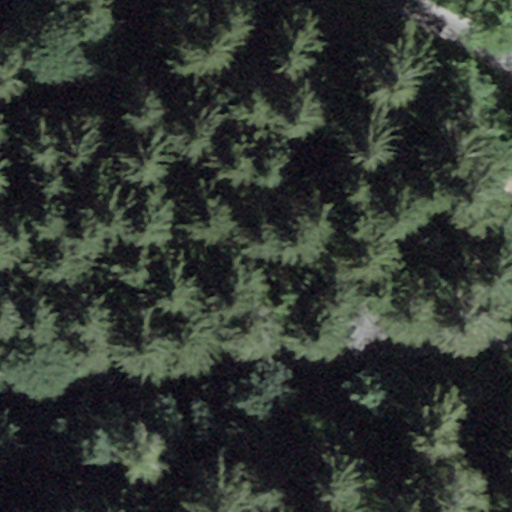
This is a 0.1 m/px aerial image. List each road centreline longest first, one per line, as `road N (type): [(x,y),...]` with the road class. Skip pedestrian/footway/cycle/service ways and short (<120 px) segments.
road 1 (track): [(511,339),(0,399)]
road 2 (track): [(393,0),(511,61)]
